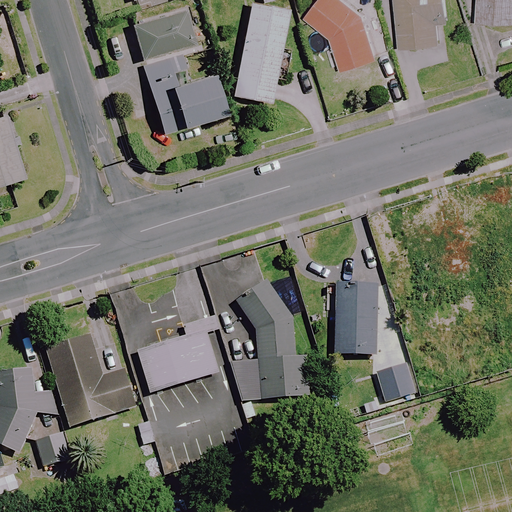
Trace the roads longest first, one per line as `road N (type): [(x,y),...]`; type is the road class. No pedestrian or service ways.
road 1 (residential): [(511,121),(119,240)]
road 2 (residential): [(119,240),(48,0)]
road 3 (residential): [(119,240),(0,273)]
